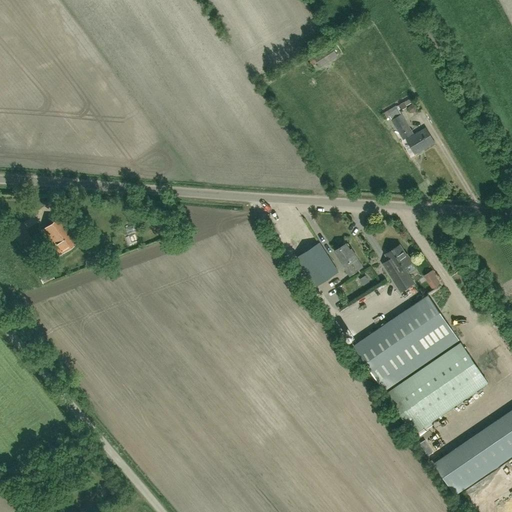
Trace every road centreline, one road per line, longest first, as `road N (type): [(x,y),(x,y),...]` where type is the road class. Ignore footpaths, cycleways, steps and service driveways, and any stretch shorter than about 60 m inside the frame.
road 1 (tertiary): [(511,212),(0,182)]
road 2 (unclassified): [(161,511),(0,321)]
